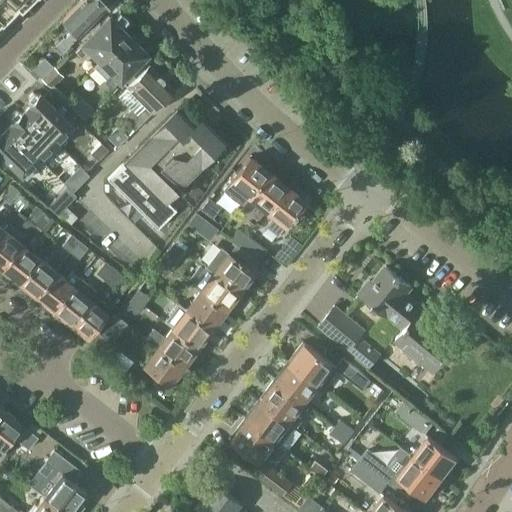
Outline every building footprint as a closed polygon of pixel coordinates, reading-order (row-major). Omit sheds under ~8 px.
[(0,0),(0,17),(1,17),(2,18),(4,16),(3,15),(11,7),(11,8),(17,2),(21,5),(26,0),(0,0)] [(80,0),(62,19),(72,29),(64,37),(63,36),(55,44),(61,51),(106,6),(100,0),(80,0)] [(90,48),(101,59),(126,34),(107,15),(82,40),(83,42),(74,50),(81,57),(90,48)] [(126,34),(101,59),(102,60),(94,68),(106,79),(104,80),(111,87),(119,78),(145,52),(126,34)] [(40,77),(52,65),(43,57),(31,68),(40,77)] [(149,64),(117,96),(130,109),(122,117),(133,129),(151,111),(173,89),(149,64)] [(52,65),(40,77),(39,78),(50,86),(62,73),(52,65)] [(29,102),(22,109),(53,140),(70,123),(38,92),(37,94),(32,92),(27,97),(29,102)] [(93,110),(86,103),(76,113),(83,119),(93,110)] [(183,103),(124,162),(123,161),(107,178),(157,228),(176,209),(164,197),(223,138),(194,109),(191,111),(183,103)] [(12,119),(6,125),(38,156),(53,140),(22,109),(20,111),(15,109),(10,114),(12,119)] [(0,152),(1,154),(21,174),(38,156),(6,125),(0,130),(0,152)] [(109,134),(119,144),(127,136),(118,126),(109,134)] [(101,142),(90,153),(98,160),(108,150),(101,142)] [(237,187),(248,195),(267,171),(248,156),(230,180),(223,189),(231,195),(237,187)] [(72,191),(88,175),(86,172),(79,165),(63,182),(66,186),(72,191)] [(248,195),(266,209),(285,185),(267,171),(248,195)] [(1,196),(9,203),(18,192),(9,185),(1,196)] [(285,185),(266,209),(273,215),(266,224),(277,233),(285,224),(304,200),(285,185)] [(76,195),(72,191),(66,186),(47,205),(57,214),(76,195)] [(207,215),(216,203),(207,197),(199,209),(207,215)] [(27,217),(36,224),(45,212),(36,206),(27,217)] [(45,212),(36,224),(44,230),(53,219),(45,212)] [(190,224),(209,239),(217,229),(198,214),(190,224)] [(0,232),(0,267),(20,243),(3,229),(0,232)] [(239,229),(231,239),(238,244),(246,234),(239,229)] [(61,245),(70,252),(79,240),(71,233),(61,245)] [(246,234),(238,244),(257,259),(265,248),(246,234)] [(79,240),(70,252),(78,259),(88,246),(79,240)] [(0,267),(18,281),(37,257),(20,243),(0,267)] [(222,248),(207,267),(238,290),(252,271),(228,252),(222,248)] [(168,253),(162,261),(171,268),(177,260),(168,253)] [(18,281),(35,295),(54,270),(37,257),(18,281)] [(96,272),(104,279),(114,267),(105,260),(96,272)] [(171,268),(162,261),(153,273),(162,280),(171,268)] [(238,290),(207,267),(205,265),(193,280),(191,283),(199,290),(203,293),(224,308),(238,290)] [(410,285),(386,265),(373,281),(370,279),(359,291),(387,314),(388,313),(404,326),(396,336),(435,368),(458,341),(453,337),(455,336),(447,329),(446,331),(431,319),(434,316),(404,292),(410,285)] [(114,267),(104,279),(113,286),(122,274),(114,267)] [(35,295),(52,308),(77,277),(71,272),(65,279),(54,270),(35,295)] [(52,308),(69,322),(92,293),(93,293),(95,290),(78,276),(77,277),(52,308)] [(138,289),(133,297),(142,304),(148,297),(138,289)] [(199,290),(185,308),(210,327),(224,308),(199,290)] [(92,293),(69,322),(87,336),(110,306),(93,293),(92,293)] [(142,304),(133,297),(127,305),(137,312),(142,304)] [(361,327),(334,304),(320,321),(348,343),(361,327)] [(185,308),(171,327),(196,345),(210,327),(185,308)] [(92,341),(112,356),(120,345),(113,340),(126,322),(113,312),(92,341)] [(146,337),(157,345),(182,364),(196,345),(171,327),(164,336),(153,327),(146,337)] [(305,342),(290,361),(317,382),(324,387),(338,369),(362,388),(370,378),(342,356),(335,365),(305,342)] [(157,345),(143,364),(167,383),(182,364),(157,345)] [(290,361),(276,380),(303,401),(317,382),(290,361)] [(276,380),(261,399),(288,420),(296,427),(303,418),(295,411),(303,401),(276,380)] [(261,399),(247,418),(274,439),(288,420),(261,399)] [(395,411),(425,433),(433,422),(403,400),(395,411)] [(3,410),(0,414),(0,449),(1,448),(1,449),(21,424),(3,410)] [(274,439),(247,418),(232,438),(259,459),(274,439)] [(340,418),(335,425),(350,435),(355,429),(340,418)] [(350,435),(335,425),(329,432),(344,443),(350,435)] [(26,428),(17,439),(28,448),(37,437),(26,428)] [(428,435),(413,454),(440,475),(454,455),(428,435)] [(29,448),(57,470),(66,459),(37,437),(29,448)] [(315,451),(329,462),(334,455),(320,444),(315,451)] [(366,448),(358,458),(388,481),(395,471),(366,448)] [(440,475),(413,454),(399,474),(425,494),(440,475)] [(388,481),(358,458),(351,468),(380,491),(388,481)] [(255,471),(283,493),(291,482),(263,461),(255,471)] [(35,489),(43,495),(65,511),(69,511),(86,491),(61,472),(61,473),(52,467),(35,489)] [(231,511),(239,502),(217,485),(197,511),(231,511)] [(407,511),(384,494),(370,511),(407,511)] [(65,511),(43,495),(30,511),(65,511)] [(0,511),(19,511),(0,496),(0,511)]
